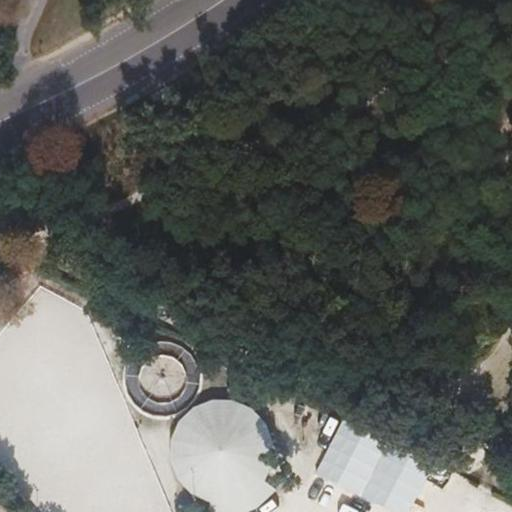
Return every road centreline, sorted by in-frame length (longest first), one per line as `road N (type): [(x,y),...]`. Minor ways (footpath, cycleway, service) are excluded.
road 1 (unknown): [(511,330),(451,405),(229,347),(32,246)]
road 2 (tertiary): [(220,0),(0,121)]
